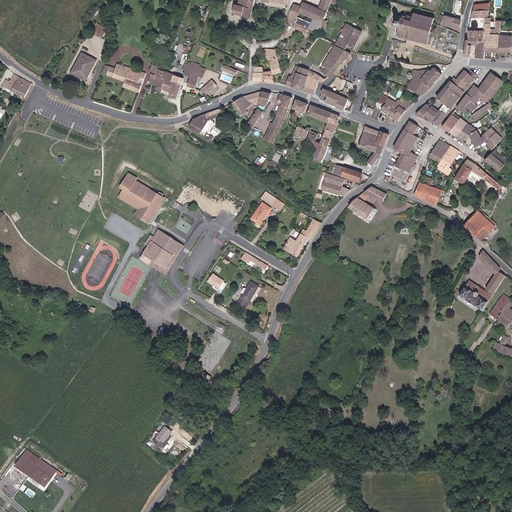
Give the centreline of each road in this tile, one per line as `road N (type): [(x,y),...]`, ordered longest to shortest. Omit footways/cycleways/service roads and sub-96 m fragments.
road 1 (tertiary): [(396,131),(263,86),(186,117),(132,117),(60,94),(0,52)]
road 2 (residential): [(297,275),(216,226),(199,230),(175,269),(180,288),(270,341)]
road 3 (tertiary): [(150,511),(235,405),(270,341)]
road 4 (residential): [(511,273),(456,220),(375,177)]
road 5 (tertiary): [(297,275),(339,210),(375,177)]
